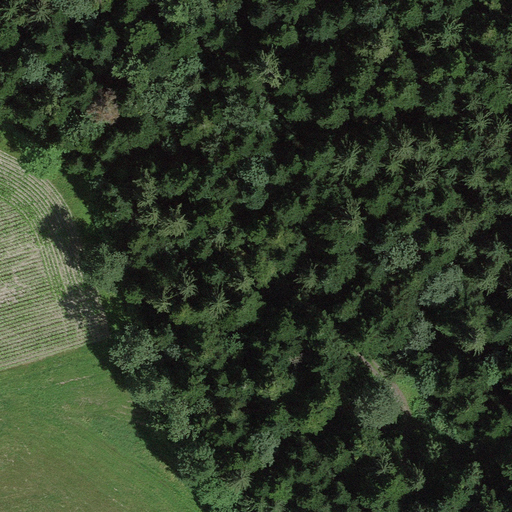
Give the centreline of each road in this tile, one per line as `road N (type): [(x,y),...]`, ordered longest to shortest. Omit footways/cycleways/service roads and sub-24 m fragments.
road 1 (track): [(511,99),(406,106),(272,153),(216,159),(167,150),(0,45)]
road 2 (track): [(167,150),(294,295),(357,419),(371,511)]
